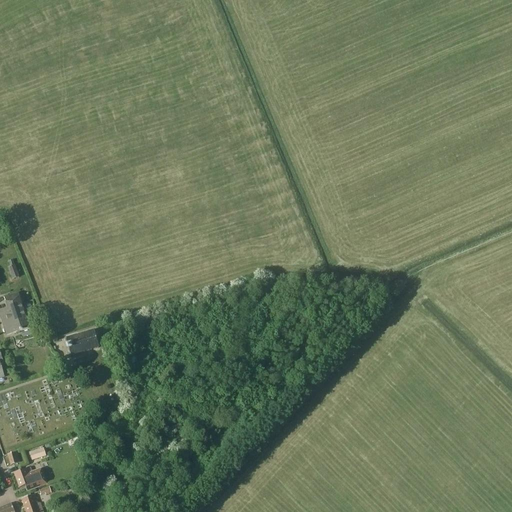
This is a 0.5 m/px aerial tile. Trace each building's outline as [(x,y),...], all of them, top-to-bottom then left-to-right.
[(8,267),(12,278),(18,276),(14,265),(8,267)] [(22,305),(18,293),(4,298),(7,309),(0,310),(0,314),(6,336),(29,329),(21,305),(22,305)] [(64,341),(69,357),(98,348),(101,342),(99,335),(93,332),(64,341)] [(46,456),(43,448),(29,453),(32,461),(46,456)] [(20,463),(16,452),(7,455),(10,465),(20,463)] [(30,468),(13,474),(19,488),(25,486),(27,492),(47,484),(41,469),(32,473),(30,468)] [(76,478),(65,481),(67,486),(78,483),(76,478)] [(42,511),(40,503),(38,504),(35,495),(21,499),(25,511),(42,511)]
